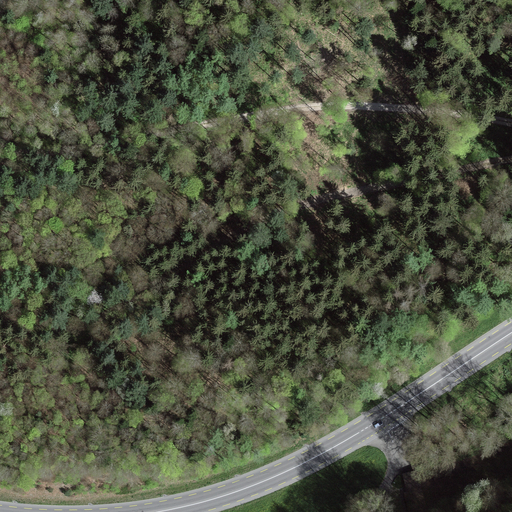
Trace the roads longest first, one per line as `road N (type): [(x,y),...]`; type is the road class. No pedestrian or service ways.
road 1 (track): [(0,317),(44,329),(83,324),(287,207),(511,158)]
road 2 (track): [(511,122),(373,104),(47,152),(0,140)]
road 3 (primary): [(150,511),(286,471),(370,425)]
road 4 (primary): [(370,425),(511,332)]
